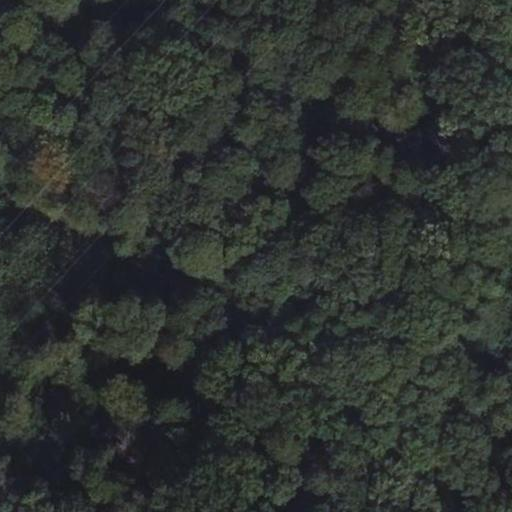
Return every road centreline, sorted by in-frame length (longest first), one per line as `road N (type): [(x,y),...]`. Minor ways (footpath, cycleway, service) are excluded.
road 1 (track): [(0,214),(35,212),(122,253),(172,282),(185,315),(165,323),(134,359),(103,460),(100,511)]
road 2 (track): [(185,315),(310,331),(384,321),(460,260),(511,185)]
